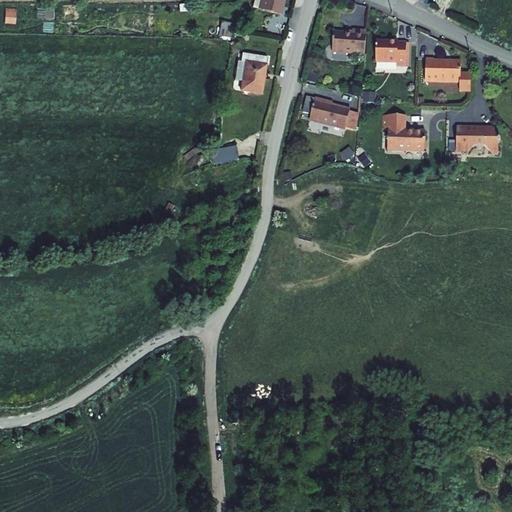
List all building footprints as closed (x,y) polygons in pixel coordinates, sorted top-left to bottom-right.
[(254,0),(252,8),(260,10),(261,0),(254,0)] [(279,15),(283,0),(261,0),(260,10),(279,15)] [(7,7),(6,23),(17,23),(17,7),(7,7)] [(219,33),(232,35),(233,24),(221,22),(219,33)] [(365,55),(367,32),(353,31),(353,34),(346,34),(334,33),(333,52),(365,55)] [(398,42),(376,41),(376,62),(397,63),(397,66),(406,67),(406,43),(398,43),(398,42)] [(240,92),(261,95),(267,59),(242,55),(241,62),(238,62),(234,81),(242,83),(240,92)] [(434,59),(426,59),(425,82),(460,83),(460,92),(470,92),(471,74),(461,74),(461,61),(434,61),(434,59)] [(307,81),(316,83),(318,76),(309,74),(307,81)] [(364,103),(375,103),(376,93),(364,93),(364,103)] [(312,114),(316,100),(309,98),(305,112),(312,114)] [(346,129),(355,131),(359,114),(351,112),(351,110),(327,104),(328,102),(316,99),(316,100),(312,114),(311,120),(346,130),(346,129)] [(405,116),(383,116),(383,132),(388,132),(388,151),(424,152),(425,131),(405,131),(405,116)] [(492,127),(457,127),(457,131),(456,147),(456,153),(468,153),(475,146),(484,146),(490,152),(498,152),(499,142),(501,141),(495,134),(495,130),(492,127)] [(457,131),(449,130),(449,147),(456,147),(457,131)] [(214,165),(238,160),(235,145),(210,151),(214,165)]
